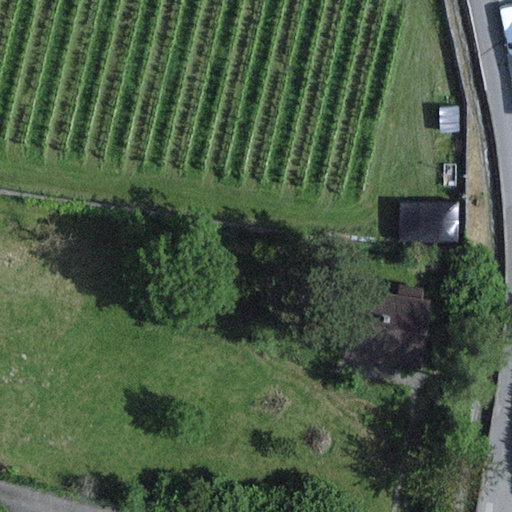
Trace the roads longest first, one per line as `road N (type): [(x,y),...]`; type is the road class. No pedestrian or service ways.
road 1 (residential): [(491,511),(511,326)]
road 2 (residential): [(511,160),(479,0)]
